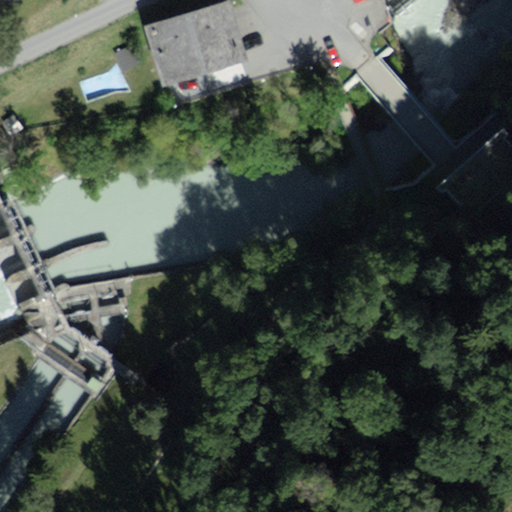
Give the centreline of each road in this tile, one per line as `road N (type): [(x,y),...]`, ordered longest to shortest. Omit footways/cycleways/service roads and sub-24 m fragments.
road 1 (track): [(379,199),(335,69),(307,15)]
road 2 (track): [(233,361),(124,511)]
